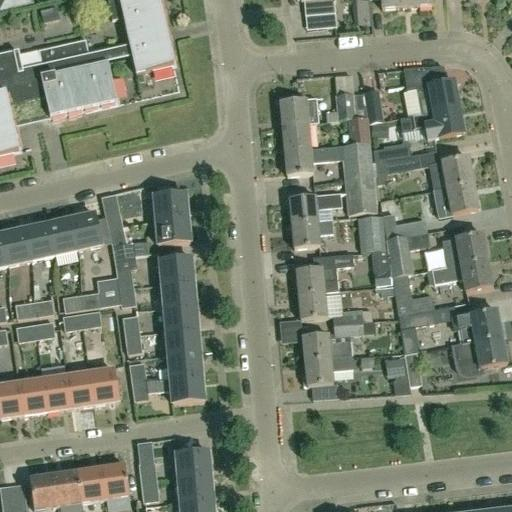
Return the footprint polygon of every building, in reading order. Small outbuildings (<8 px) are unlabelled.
[(174,68),(158,0),(121,0),(107,3),(112,23),(123,20),(136,77),(174,68)] [(334,0),(296,0),(297,3),(301,2),(301,4),(304,4),(305,19),(324,17),(326,31),(336,30),(334,5),(335,5),(334,0)] [(407,11),(405,0),(368,0),(368,2),(381,1),(382,13),(407,11)] [(432,0),(405,0),(407,11),(433,8),(432,0)] [(41,68),(24,72),(31,105),(38,103),(43,124),(117,107),(107,65),(95,68),(93,57),(89,58),(85,43),(38,53),(41,68)] [(33,115),(31,105),(24,72),(22,72),(18,53),(0,57),(0,96),(5,95),(8,110),(20,107),(23,117),(33,115)] [(458,110),(453,84),(428,89),(424,71),(403,75),(406,93),(416,91),(422,117),(458,110)] [(316,101),(315,101),(314,94),(303,95),(304,102),(279,105),(282,130),(307,127),(318,126),(316,101)] [(380,94),(364,96),(368,128),(384,125),(380,94)] [(0,158),(18,154),(8,110),(5,95),(0,96),(0,158)] [(326,125),(350,123),(354,123),(352,98),(336,99),(337,115),(325,116),(326,125)] [(464,137),(458,110),(422,117),(422,118),(400,122),(403,137),(426,132),(428,144),(464,137)] [(366,122),(354,123),(350,123),(353,148),(369,146),(366,122)] [(310,152),(307,127),(282,130),(284,155),(310,152)] [(311,165),(335,163),(342,162),(344,183),(372,180),(369,146),(353,148),(310,152),(284,155),(287,180),(312,178),(311,165)] [(375,165),(412,159),(414,174),(429,171),(439,166),(437,155),(412,159),(409,146),(383,150),(384,152),(373,154),(375,165)] [(388,178),(414,174),(412,159),(375,165),(378,188),(383,188),(381,177),(387,176),(388,178)] [(442,165),(442,166),(439,166),(429,171),(434,194),(473,187),(468,160),(442,165)] [(376,216),(372,180),(344,183),(348,219),(376,216)] [(478,213),(473,187),(434,194),(439,221),(478,213)] [(154,200),(156,224),(188,221),(186,197),(154,200)] [(340,197),(315,200),(289,202),(292,227),(317,225),(316,214),(341,211),(340,197)] [(101,201),(106,222),(109,234),(124,231),(116,198),(101,201)] [(385,246),(428,238),(426,223),(397,229),(395,217),(382,220),(381,220),(385,246)] [(102,249),(96,223),(95,218),(72,223),(79,254),(102,249)] [(386,254),(385,246),(381,220),(358,222),(361,256),(386,254)] [(190,246),(188,221),(156,224),(158,248),(190,246)] [(79,254),(72,223),(48,228),(55,260),(79,254)] [(333,223),(317,225),(292,227),(294,252),(320,250),(319,239),(334,238),(333,223)] [(55,260),(48,228),(25,234),(32,265),(55,260)] [(127,247),(124,231),(109,234),(113,251),(115,264),(136,260),(134,245),(127,247)] [(32,265),(25,234),(1,239),(8,270),(32,265)] [(456,242),(461,268),(487,263),(482,236),(456,242)] [(431,250),(428,238),(385,246),(386,254),(388,254),(390,262),(392,281),(408,279),(414,278),(411,254),(431,250)] [(0,271),(8,270),(1,239),(0,239),(0,271)] [(313,262),(314,272),(296,274),(298,299),(339,295),(336,272),(353,270),(353,258),(313,262)] [(138,272),(136,260),(115,264),(117,282),(119,293),(134,291),(132,273),(138,272)] [(160,265),(162,289),(194,286),(192,262),(160,265)] [(392,281),(390,262),(377,263),(378,275),(374,275),(375,290),(394,288),(392,281)] [(492,290),(487,263),(461,268),(461,269),(431,275),(434,288),(463,283),(466,295),(492,290)] [(435,313),(433,299),(412,303),(408,279),(392,281),(394,288),(399,320),(435,313)] [(121,308),(119,293),(117,282),(89,286),(91,297),(81,299),(83,314),(121,308)] [(196,310),(194,286),(162,289),(164,313),(196,310)] [(138,315),(134,291),(119,293),(121,308),(122,316),(138,315)] [(343,315),(341,298),(340,295),(339,296),(339,295),(298,299),(301,324),(327,321),(333,321),(333,329),(374,326),(372,313),(343,315)] [(83,314),(81,299),(63,302),(66,317),(83,314)] [(53,303),(34,306),(36,321),(55,318),(53,303)] [(36,321),(34,306),(15,309),(18,324),(36,321)] [(412,331),(453,324),(452,321),(457,320),(455,309),(435,313),(399,320),(402,338),(413,337),(412,331)] [(198,333),(196,310),(164,313),(166,336),(198,333)] [(116,313),(81,318),(83,333),(102,330),(103,335),(119,332),(116,313)] [(496,313),(457,320),(452,321),(453,324),(455,333),(459,333),(462,347),(454,348),(454,349),(501,340),(496,313)] [(141,339),(138,315),(122,316),(125,340),(141,339)] [(83,333),(81,318),(63,320),(65,335),(83,333)] [(53,326),(35,328),(37,343),(56,341),(53,326)] [(350,340),(376,338),(374,326),(333,329),(334,338),(302,341),(305,365),(353,360),(350,340)] [(37,343),(35,328),(16,331),(19,346),(37,343)] [(294,343),(294,328),(280,328),(280,343),(294,343)] [(0,333),(0,348),(8,348),(6,333),(0,333)] [(200,357),(198,333),(166,336),(168,360),(200,357)] [(143,356),(141,339),(125,340),(128,359),(143,356)] [(506,366),(501,340),(454,349),(458,370),(460,373),(462,376),(466,377),(469,378),(482,375),(481,371),(506,366)] [(422,389),(420,377),(417,356),(405,358),(408,384),(407,384),(410,398),(411,397),(410,391),(422,389)] [(202,381),(200,357),(168,360),(170,384),(202,381)] [(333,388),(332,375),(354,374),(353,362),(353,360),(305,365),(305,374),(301,376),(302,388),(307,390),(333,388)] [(384,380),(400,377),(397,361),(381,364),(384,380)] [(129,369),(132,387),(146,386),(143,367),(129,369)] [(113,374),(90,377),(94,409),(118,405),(113,374)] [(94,409),(90,377),(66,381),(71,412),(94,409)] [(71,412),(66,381),(42,384),(47,416),(71,412)] [(204,405),(202,381),(170,384),(146,386),(132,387),(134,406),(148,404),(147,397),(171,395),(172,408),(204,405)] [(47,416),(42,384),(19,387),(23,419),(47,416)] [(0,422),(23,419),(19,387),(0,390),(0,422)] [(176,458),(178,483),(211,480),(209,455),(176,458)] [(139,469),(141,488),(158,486),(155,467),(139,469)] [(135,478),(126,479),(125,469),(101,472),(106,504),(130,500),(129,500),(138,504),(135,478)] [(106,504),(101,472),(77,476),(82,507),(106,504)] [(82,507),(77,476),(54,479),(58,511),(82,507)] [(49,511),(58,511),(54,479),(30,483),(34,511),(49,511)] [(213,504),(211,480),(178,483),(180,507),(213,504)] [(160,505),(158,486),(141,488),(144,507),(160,505)] [(1,491),(2,503),(26,500),(24,488),(1,491)] [(27,511),(26,500),(2,503),(3,511),(27,511)]
